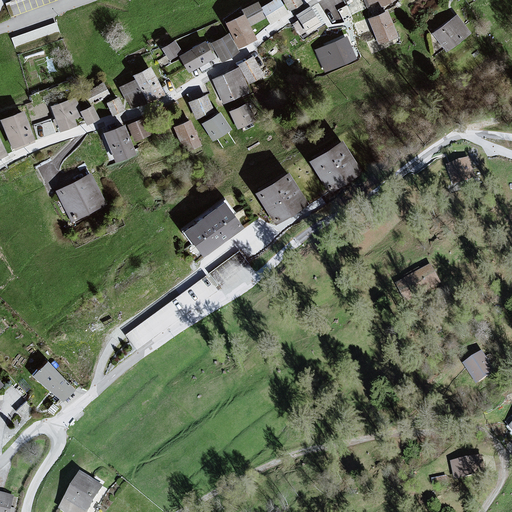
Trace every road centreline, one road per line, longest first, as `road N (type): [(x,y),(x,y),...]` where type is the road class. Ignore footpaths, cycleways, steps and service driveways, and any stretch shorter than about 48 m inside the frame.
road 1 (residential): [(316,0),(171,98),(0,165)]
road 2 (track): [(466,426),(296,451),(191,505)]
road 3 (unclassified): [(0,462),(40,427),(55,432),(57,448),(26,511)]
